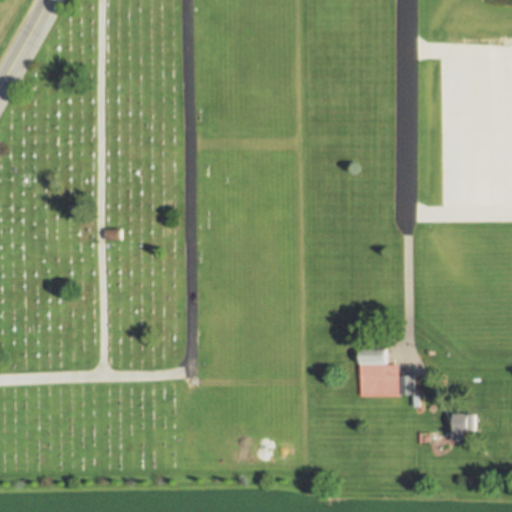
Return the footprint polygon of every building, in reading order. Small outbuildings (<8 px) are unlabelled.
[(511,33),(495,34),(496,115),(511,115),(511,33)] [(124,230),(108,230),(108,240),(125,239),(124,230)] [(360,348),(360,397),(400,397),(400,365),(386,365),(386,348),(360,348)] [(402,375),(402,393),(413,393),(413,375),(402,375)] [(455,415),(455,440),(469,440),(469,432),(477,432),(477,415),(455,415)]
